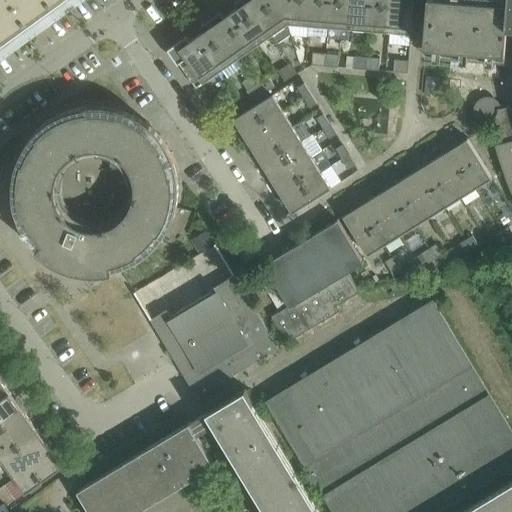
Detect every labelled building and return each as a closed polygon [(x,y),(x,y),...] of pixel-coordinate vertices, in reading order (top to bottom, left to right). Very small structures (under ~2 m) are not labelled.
[(0,0),(0,40),(22,24),(22,25),(23,24),(48,6),(50,5),(49,5),(56,0),(0,0)] [(272,35),(247,0),(238,0),(236,2),(239,7),(232,12),(255,46),(272,35)] [(247,0),(272,35),(289,23),(282,0),(247,0)] [(282,0),(289,23),(308,25),(310,0),(282,0)] [(310,0),(308,25),(329,27),(330,0),(310,0)] [(330,0),(329,27),(349,29),(351,0),(330,0)] [(351,0),(349,29),(369,30),(371,0),(351,0)] [(371,0),(369,30),(390,32),(392,0),(371,0)] [(392,0),(390,32),(411,34),(414,0),(392,0)] [(506,57),(509,23),(511,22),(511,105),(500,108),(499,106),(499,105),(498,103),(497,102),(496,101),(494,100),(491,99),(489,99),(488,99),(486,99),(484,99),(483,100),(481,101),(480,102),(479,104),(478,105),(477,107),(477,108),(477,110),(477,112),(477,114),(478,115),(479,117),(480,118),(481,119),(482,120),(484,121),(486,122),(487,122),(489,122),(491,122),(494,134),(495,139),(497,147),(499,155),(503,165),(506,174),(508,181),(511,190),(511,0),(429,0),(425,51),(506,57)] [(211,19),(239,58),(255,46),(232,12),(225,17),(222,12),(211,19)] [(205,30),(198,35),(222,70),(239,58),(211,19),(202,25),(205,30)] [(222,70),(198,35),(192,40),(188,35),(169,49),(179,63),(180,63),(197,87),(222,70)] [(312,65),(325,66),(326,54),(313,53),(312,65)] [(326,54),(325,66),(338,67),(339,55),(326,54)] [(353,68),(366,69),(367,57),(354,56),(353,68)] [(367,57),(366,69),(379,71),(380,58),(367,57)] [(394,72),(408,73),(409,61),(395,60),(394,72)] [(279,71),(285,82),(297,74),(291,64),(279,71)] [(258,84),(264,95),(275,88),(269,77),(258,84)] [(264,95),(258,84),(247,91),(253,101),(264,95)] [(297,88),(304,98),(311,94),(304,84),(297,88)] [(311,94),(304,98),(310,109),(317,104),(311,94)] [(228,103),(234,113),(246,106),(240,95),(228,103)] [(234,119),(244,135),(284,111),(273,95),(234,119)] [(87,273),(95,273),(103,273),(112,272),(114,271),(114,269),(117,268),(124,266),(131,264),(136,261),(142,257),(149,252),(156,246),(161,240),(167,232),(170,227),(172,221),(175,216),(176,210),(178,204),(179,198),(179,192),(179,186),(179,180),(178,174),(177,169),(175,162),(173,155),(170,150),(167,143),(164,139),(159,133),(155,129),(151,125),(146,121),(141,118),(134,114),(127,110),(121,108),(114,106),(105,105),(95,104),(86,105),(79,106),(72,108),(65,110),(58,113),(52,117),(46,121),(40,126),(35,131),(33,134),(28,140),(23,147),(20,154),(17,162),(15,169),(14,177),(13,184),(13,192),(14,199),(15,207),(17,214),(20,221),(24,229),(27,235),(33,241),(38,248),(37,249),(42,254),(48,259),(55,263),(62,266),(66,268),(70,269),(75,271),(80,272),(87,273)] [(244,135),(254,150),(293,126),(284,111),(244,135)] [(316,119),(323,129),(330,124),(323,114),(316,119)] [(330,124),(323,129),(329,139),(336,135),(330,124)] [(293,126),(254,150),(263,166),(303,141),(293,126)] [(319,132),(309,136),(329,184),(340,179),(319,132)] [(452,149),(477,188),(493,178),(468,139),(452,149)] [(303,141),(263,166),(273,181),(312,157),(303,141)] [(336,149),(342,159),(349,155),(343,145),(336,149)] [(437,158),(461,197),(477,188),(452,149),(437,158)] [(349,155),(342,159),(348,170),(355,165),(349,155)] [(312,157),(273,181),(283,196),(322,172),(312,157)] [(422,168),(446,207),(461,197),(437,158),(422,168)] [(422,168),(406,177),(431,216),(446,207),(422,168)] [(322,172),(283,196),(293,212),(332,188),(322,172)] [(406,177),(391,187),(415,226),(431,216),(406,177)] [(391,187),(376,196),(400,235),(415,226),(391,187)] [(400,235),(376,196),(360,206),(385,245),(400,235)] [(385,245),(360,206),(344,216),(368,255),(385,245)] [(272,316),(288,342),(340,310),(337,304),(360,290),(348,271),(362,263),(363,262),(337,219),(336,220),(336,221),(266,263),(264,264),(290,305),(272,316)] [(503,231),(510,241),(511,239),(511,229),(510,226),(503,231)] [(510,241),(503,231),(496,235),(503,245),(510,241)] [(466,240),(473,250),(480,246),(473,235),(466,240)] [(473,250),(466,240),(459,244),(466,254),(473,250)] [(429,248),(436,259),(443,254),(436,244),(429,248)] [(436,259),(429,248),(422,253),(429,263),(436,259)] [(392,257),(399,267),(406,263),(399,253),(392,257)] [(399,267),(392,257),(386,261),(392,272),(399,267)] [(171,360),(175,358),(198,396),(200,398),(281,348),(280,347),(236,274),(213,288),(214,290),(172,316),(168,309),(152,319),(170,349),(166,351),(171,360)] [(311,471),(300,478),(253,401),(254,400),(246,388),(208,411),(216,425),(269,511),(511,511),(511,480),(460,511),(320,511),(309,493),(320,486),(335,511),(435,511),(465,494),(467,498),(483,488),(480,484),(511,465),(511,430),(432,299),(268,400),(311,471)] [(0,376),(0,398),(10,392),(0,378),(2,376),(0,376)] [(0,398),(0,421),(23,405),(20,406),(10,392),(0,398)] [(0,421),(0,443),(31,421),(21,407),(23,406),(23,405),(0,421)] [(0,443),(0,456),(4,462),(44,434),(41,435),(31,421),(0,443)] [(135,511),(215,464),(190,422),(190,421),(78,489),(92,511),(135,511)] [(4,462),(14,477),(52,450),(42,437),(44,435),(44,434),(4,462)] [(52,450),(14,477),(26,493),(41,482),(65,465),(65,464),(63,465),(52,450)] [(0,505),(0,511),(9,511),(3,503),(0,505)]
